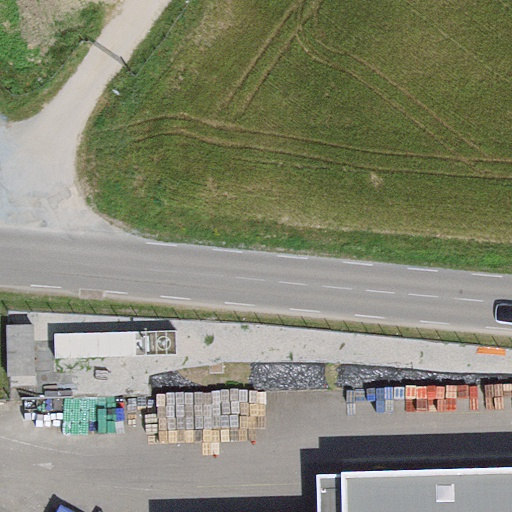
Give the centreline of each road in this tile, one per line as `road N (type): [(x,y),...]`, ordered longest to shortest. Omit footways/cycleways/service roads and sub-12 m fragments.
road 1 (tertiary): [(511,303),(0,259)]
road 2 (track): [(0,205),(152,0)]
